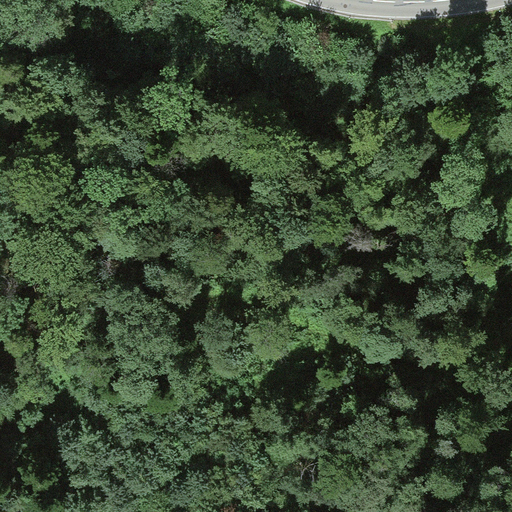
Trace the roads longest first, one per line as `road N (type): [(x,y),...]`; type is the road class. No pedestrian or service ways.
road 1 (track): [(511,403),(460,374),(357,338),(304,357),(214,412),(184,465),(128,511)]
road 2 (track): [(357,338),(236,295),(139,302),(86,328),(37,416),(21,430),(0,428)]
road 3 (track): [(511,78),(475,145),(511,205)]
